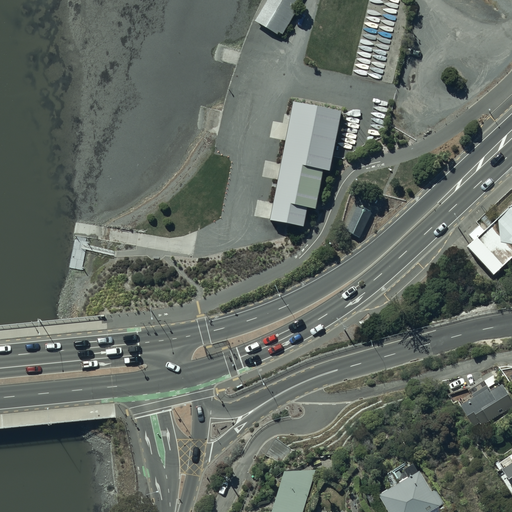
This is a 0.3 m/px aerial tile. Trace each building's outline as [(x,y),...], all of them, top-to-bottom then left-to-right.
[(264,0),(253,21),(279,36),(296,7),(293,5),(295,0),(264,0)] [(389,96),(381,94),(373,134),(381,135),(389,96)] [(341,111),(292,101),(270,220),(303,226),(306,208),(315,209),(323,170),(329,171),(341,111)] [(371,210),(356,204),(345,228),(360,234),(371,210)] [(511,206),(466,248),(493,277),(511,258),(511,206)] [(511,400),(494,373),(467,390),(471,396),(457,405),(474,431),(511,406),(511,400)] [(461,496),(459,497),(461,500),(457,503),(462,511),(495,511),(511,501),(511,499),(478,448),(460,460),(472,477),(465,481),(470,489),(460,495),(461,496)] [(511,452),(495,464),(511,487),(511,452)] [(407,475),(378,492),(389,511),(425,511),(443,502),(435,487),(431,490),(418,468),(417,468),(412,461),(402,467),(407,475)] [(301,511),(314,467),(282,467),(268,511),(301,511)]
